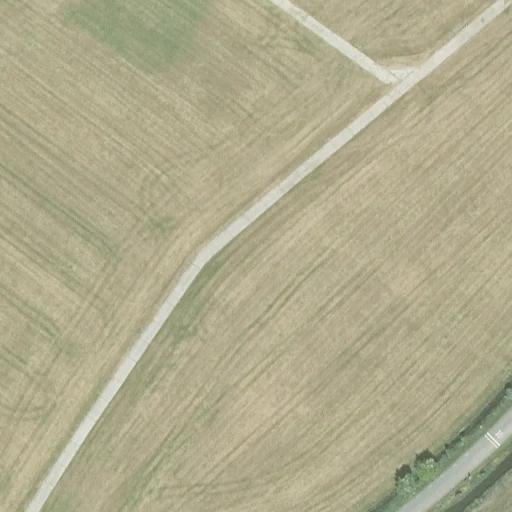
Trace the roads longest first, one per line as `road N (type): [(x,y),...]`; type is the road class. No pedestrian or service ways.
road 1 (track): [(31,511),(196,264),(507,0)]
road 2 (track): [(404,87),(277,0)]
road 3 (tertiary): [(411,511),(511,420)]
